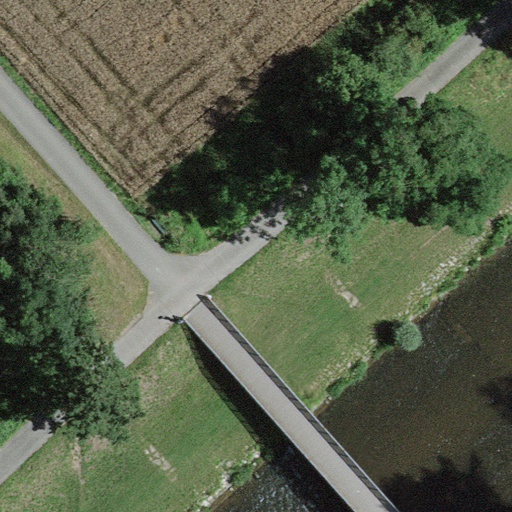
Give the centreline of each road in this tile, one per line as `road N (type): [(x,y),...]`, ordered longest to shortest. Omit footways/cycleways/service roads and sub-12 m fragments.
road 1 (track): [(511,6),(0,465)]
road 2 (track): [(0,87),(377,511)]
